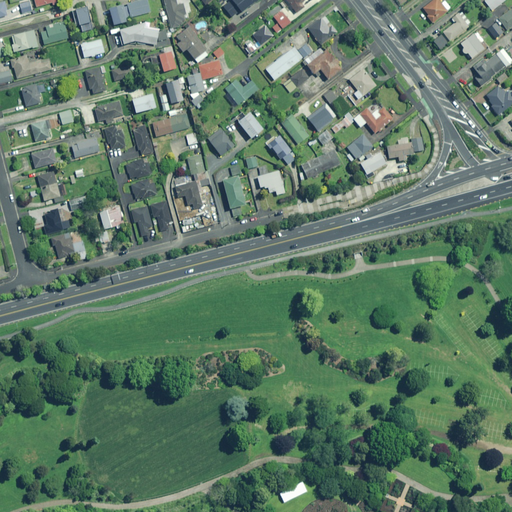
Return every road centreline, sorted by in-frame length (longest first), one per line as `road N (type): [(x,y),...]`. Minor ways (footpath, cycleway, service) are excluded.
road 1 (trunk): [(0,315),(350,224)]
road 2 (residential): [(285,217),(29,282)]
road 3 (trunk): [(511,185),(350,224)]
